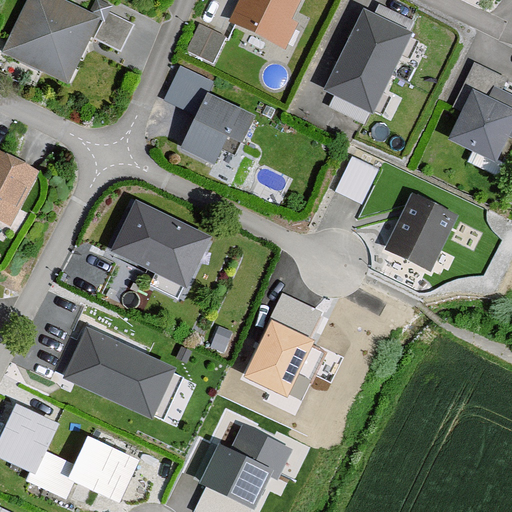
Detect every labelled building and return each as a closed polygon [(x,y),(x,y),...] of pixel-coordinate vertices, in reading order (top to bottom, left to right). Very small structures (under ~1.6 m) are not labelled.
[(99,21),(53,0),(28,0),(1,59),(67,89),(99,21)] [(301,4),(293,0),(242,0),(230,26),(278,50),(301,4)] [(418,31),(369,7),(349,48),(398,72),(418,31)] [(225,41),(199,29),(187,54),(212,67),(225,41)] [(398,72),(349,48),(329,88),(378,112),(398,72)] [(493,108),(469,97),(446,147),(492,168),(504,143),(511,146),(511,100),(499,95),(493,108)] [(251,120),(204,98),(178,155),(211,170),(219,153),(233,159),(251,120)] [(35,177),(0,160),(0,229),(9,234),(35,177)] [(369,194),(344,182),(326,219),(351,231),(369,194)] [(454,220),(410,200),(384,256),(428,276),(454,220)] [(209,240),(130,204),(105,258),(184,294),(209,240)] [(315,340),(271,319),(244,375),(287,396),(315,340)] [(181,368),(91,327),(67,379),(157,420),(181,368)] [(54,428),(13,409),(0,435),(0,468),(28,482),(54,428)] [(292,450),(242,427),(231,450),(220,444),(201,484),(251,507),(266,475),(278,481),(292,450)] [(135,466),(83,444),(64,487),(117,509),(135,466)]
